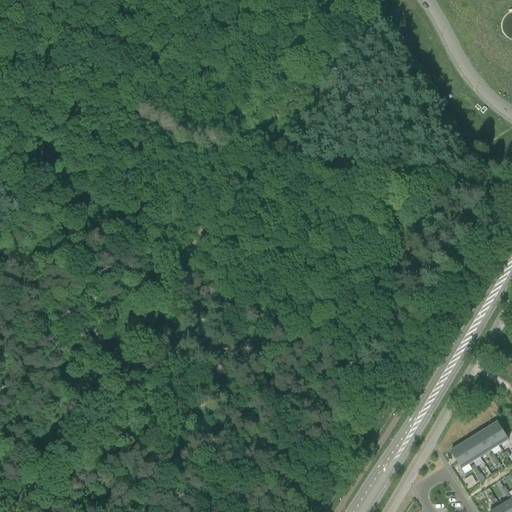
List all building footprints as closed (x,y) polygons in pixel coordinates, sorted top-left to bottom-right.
[(491,427),(488,429),(494,439),(499,446),(500,446),(508,441),(503,433),(497,423),(492,426),(491,426),(491,427)] [(482,432),(478,435),(485,445),(489,452),(490,452),(491,451),(499,446),(494,439),(488,429),(483,432),(482,431),(482,432)] [(474,438),(469,440),(476,451),(480,458),(481,457),(489,452),(485,445),(478,435),(474,437),(473,437),(474,438)] [(464,444),(460,446),(467,457),(471,464),(472,463),(480,458),(476,451),(469,440),(464,443),(464,444)] [(455,449),(450,452),(461,470),(463,469),(471,464),(467,457),(460,446),(456,449),(456,448),(455,448),(455,449)] [(500,507),(502,511),(511,511),(511,503),(510,500),(509,501),(500,507)]
